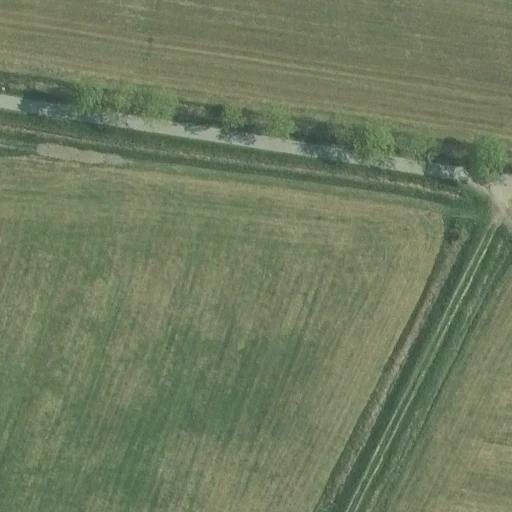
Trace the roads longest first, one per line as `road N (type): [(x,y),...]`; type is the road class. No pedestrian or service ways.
road 1 (unclassified): [(511,176),(0,101)]
road 2 (track): [(351,511),(511,185)]
